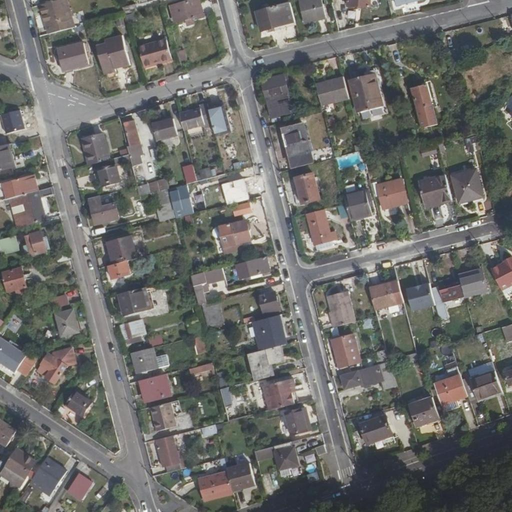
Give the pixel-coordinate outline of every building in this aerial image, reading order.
[(70,0),(62,0),(43,5),(51,34),(68,30),(66,21),(76,18),(70,0)] [(203,0),(197,0),(174,6),(178,21),(188,19),(195,17),(196,20),(208,17),(203,0)] [(324,0),(301,0),(307,24),(329,19),(324,0)] [(124,8),(126,14),(139,11),(137,5),(124,8)] [(279,6),(260,12),(264,30),(284,25),(279,6)] [(195,17),(188,19),(189,25),(197,23),(196,20),(195,17)] [(132,65),(124,35),(107,39),(108,43),(99,46),(106,74),(117,71),(116,69),(132,65)] [(170,40),(141,47),(146,68),(156,65),(156,63),(175,59),(170,40)] [(86,44),(60,51),(65,71),(91,64),(86,44)] [(454,48),(447,54),(454,64),(463,59),(454,48)] [(183,51),(180,52),(183,64),(189,62),(186,50),(183,51)] [(384,106),(376,73),(355,78),(362,111),(384,106)] [(286,74),(265,80),(274,117),(295,111),(286,74)] [(346,77),(318,84),(323,105),(352,98),(346,77)] [(428,84),(434,107),(440,106),(433,80),(428,81),(428,84)] [(413,88),(424,128),(429,126),(438,124),(434,107),(428,84),(413,88)] [(510,120),(511,117),(511,96),(499,108),(510,120)] [(202,109),(182,115),(186,131),(207,125),(208,129),(216,127),(211,109),(210,104),(201,106),(202,109)] [(226,105),(211,109),(216,127),(218,136),(233,132),(226,105)] [(1,122),(5,141),(23,137),(18,117),(1,122)] [(121,118),(111,122),(115,134),(121,132),(122,135),(125,135),(124,131),(125,131),(121,118)] [(155,126),(159,141),(180,136),(176,120),(165,123),(155,126)] [(133,147),(130,148),(132,155),(133,161),(135,167),(145,165),(143,155),(145,155),(137,122),(127,125),(133,147)] [(306,122),(287,127),(296,167),(310,164),(307,151),(313,149),(306,122)] [(343,123),(335,125),(338,135),(345,133),(343,123)] [(346,155),(359,151),(357,145),(343,149),(341,141),(347,140),(345,133),(338,135),(335,125),(329,127),(337,157),(346,155)] [(29,132),(30,140),(42,137),(40,129),(29,132)] [(472,135),(441,143),(443,152),(475,144),(472,135)] [(86,141),(92,166),(112,160),(105,136),(86,141)] [(11,145),(0,147),(0,172),(17,168),(11,145)] [(132,155),(116,159),(118,165),(133,161),(132,155)] [(200,182),(196,166),(186,168),(191,184),(200,182)] [(118,167),(101,171),(105,188),(123,184),(118,167)] [(201,169),(203,178),(215,176),(213,167),(201,169)] [(480,168),(456,174),(463,201),(487,195),(480,168)] [(324,198),(317,173),(299,178),(306,202),(324,198)] [(456,199),(449,174),(438,177),(439,179),(422,183),(428,207),(456,199)] [(0,185),(0,201),(14,197),(40,190),(36,176),(0,185)] [(405,179),(381,185),(386,206),(411,200),(405,179)] [(140,187),(142,196),(154,194),(171,189),(169,180),(140,187)] [(40,190),(14,197),(22,227),(48,220),(43,198),(57,194),(55,186),(40,190)] [(183,187),(185,205),(191,205),(188,186),(183,187)] [(154,194),(157,208),(175,203),(172,191),(171,189),(154,194)] [(175,203),(179,218),(187,216),(180,189),(172,191),(175,203)] [(346,194),(353,220),(376,214),(373,203),(370,204),(366,189),(346,194)] [(103,197),(92,200),(99,226),(122,220),(118,205),(105,208),(103,197)] [(157,208),(161,223),(179,218),(175,203),(157,208)] [(328,209),(309,214),(317,244),(333,240),(339,238),(337,230),(333,231),(328,209)] [(224,237),(251,230),(248,220),(222,227),(224,237)] [(224,237),(222,227),(217,228),(216,230),(215,233),(215,235),(217,237),(220,238),(224,237)] [(388,242),(385,227),(375,229),(379,244),(388,242)] [(245,250),(243,243),(253,240),(251,230),(224,237),(227,247),(225,247),(227,254),(245,250)] [(43,232),(34,235),(39,254),(48,252),(48,250),(50,249),(51,248),(51,246),(50,243),(49,241),(46,242),(43,232)] [(19,236),(0,240),(0,244),(3,243),(4,246),(18,243),(17,239),(19,239),(19,236)] [(107,244),(113,267),(129,262),(139,260),(133,237),(107,244)] [(333,240),(317,244),(319,250),(334,246),(333,240)] [(72,252),(59,256),(60,262),(74,259),(72,252)] [(268,256),(237,264),(241,279),(272,271),(268,256)] [(511,260),(508,262),(495,269),(504,289),(511,284),(511,260)] [(113,267),(110,267),(114,282),(133,277),(129,262),(113,267)] [(25,268),(6,272),(11,292),(30,287),(25,268)] [(485,270),(462,276),(463,283),(467,297),(491,291),(485,270)] [(194,276),(201,305),(208,303),(206,294),(212,292),(207,272),(194,276)] [(401,279),(372,287),(377,310),(406,302),(401,279)] [(467,297),(463,283),(458,284),(459,287),(448,290),(447,287),(441,289),(445,305),(468,299),(467,297)] [(430,284),(408,289),(413,312),(436,306),(430,284)] [(144,289),(119,295),(126,318),(150,312),(144,289)] [(335,310),(339,326),(360,321),(352,290),(332,295),(335,310)] [(267,295),(271,311),(281,309),(277,292),(267,295)] [(52,299),(55,309),(69,305),(66,295),(52,299)] [(226,324),(222,308),(211,311),(215,327),(226,324)] [(75,310),(58,314),(64,336),(81,331),(75,310)] [(256,321),(264,351),(283,346),(291,344),(283,314),(256,321)] [(143,320),(124,325),(128,340),(147,335),(143,320)] [(338,348),(342,366),(364,361),(358,334),(340,338),(342,347),(338,348)] [(3,337),(0,341),(0,360),(18,373),(20,370),(29,376),(43,355),(37,351),(33,357),(3,337)] [(198,341),(199,353),(208,352),(206,340),(198,341)] [(67,344),(55,347),(57,354),(69,351),(67,344)] [(264,351),(250,354),(258,381),(276,376),(274,366),(288,362),(283,346),(264,351)] [(155,348),(135,353),(140,374),(161,369),(155,348)] [(51,353),(44,364),(53,370),(49,377),(58,383),(69,365),(64,362),(66,359),(59,354),(57,358),(51,353)] [(446,365),(457,362),(454,354),(444,358),(446,365)] [(391,361),(344,374),(347,387),(364,383),(364,385),(383,380),(386,388),(399,385),(391,361)] [(471,370),(473,376),(497,367),(495,361),(471,370)] [(53,370),(44,364),(40,371),(49,377),(53,370)] [(214,364),(192,370),(193,375),(216,369),(214,364)] [(473,376),(465,379),(471,396),(473,403),(505,391),(497,367),(473,376)] [(169,374),(145,381),(151,403),(175,397),(169,374)] [(465,379),(464,376),(437,384),(443,404),(471,396),(465,379)] [(265,386),(272,410),(297,404),(294,387),(298,386),(296,378),(265,386)] [(244,384),(234,387),(241,411),(253,408),(248,390),(245,390),(244,384)] [(229,388),(223,389),(227,406),(233,404),(229,388)] [(77,394),(69,407),(85,418),(94,405),(77,394)] [(397,401),(398,406),(406,404),(403,395),(400,395),(402,400),(397,401)] [(442,418),(435,397),(412,404),(419,425),(442,418)] [(173,403),(153,408),(160,431),(179,426),(173,403)] [(231,421),(228,408),(219,410),(223,423),(231,421)] [(288,413),(293,435),(310,431),(306,415),(305,409),(288,413)] [(388,417),(362,425),(368,444),(394,435),(388,417)] [(2,420),(0,423),(0,439),(10,446),(20,431),(2,420)] [(203,427),(205,436),(220,432),(218,423),(203,427)] [(161,447),(166,467),(182,463),(178,443),(171,445),(170,440),(160,442),(161,447)] [(294,442),(258,452),(260,460),(278,455),(284,476),(290,474),(289,468),(302,464),(298,448),(296,448),(294,442)] [(330,453),(328,446),(318,448),(320,456),(330,453)] [(6,469),(3,474),(12,479),(13,486),(18,489),(23,487),(39,462),(19,449),(12,459),(6,469)] [(0,465),(6,469),(12,459),(7,455),(0,465)] [(50,457),(36,478),(51,489),(48,493),(53,496),(70,470),(50,457)] [(231,474),(236,491),(259,484),(254,464),(230,470),(231,474)] [(82,474),(71,491),(85,500),(95,482),(82,474)] [(236,491),(231,474),(200,482),(205,502),(236,494),(236,491)]
